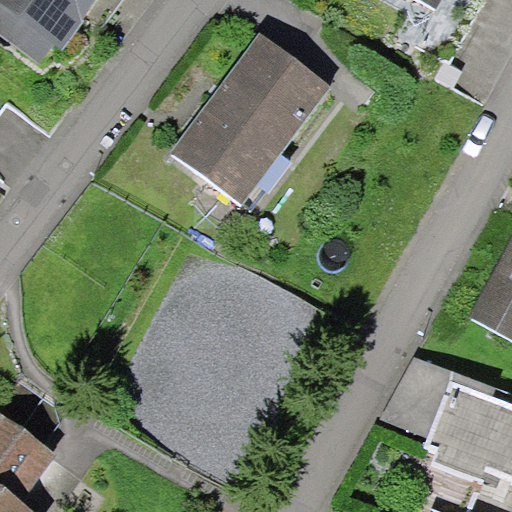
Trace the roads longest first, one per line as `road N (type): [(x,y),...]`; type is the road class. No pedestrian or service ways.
road 1 (residential): [(511,122),(291,511)]
road 2 (residential): [(187,0),(0,252)]
